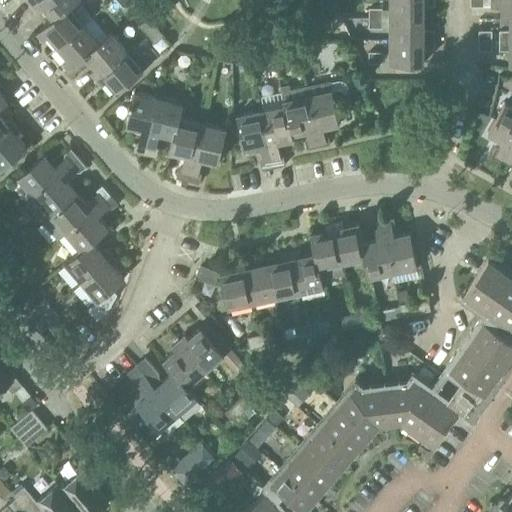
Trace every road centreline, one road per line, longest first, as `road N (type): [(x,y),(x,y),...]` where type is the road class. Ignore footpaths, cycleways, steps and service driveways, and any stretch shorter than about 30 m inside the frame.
road 1 (residential): [(434,190),(372,189),(234,213),(175,209)]
road 2 (residential): [(175,209),(128,176),(0,21)]
road 3 (residential): [(52,395),(120,338),(150,289),(175,209)]
road 4 (residential): [(434,190),(457,107),(450,0)]
road 5 (unknown): [(467,207),(441,229),(434,252),(447,313),(408,328)]
road 6 (residential): [(52,395),(142,507),(137,511)]
